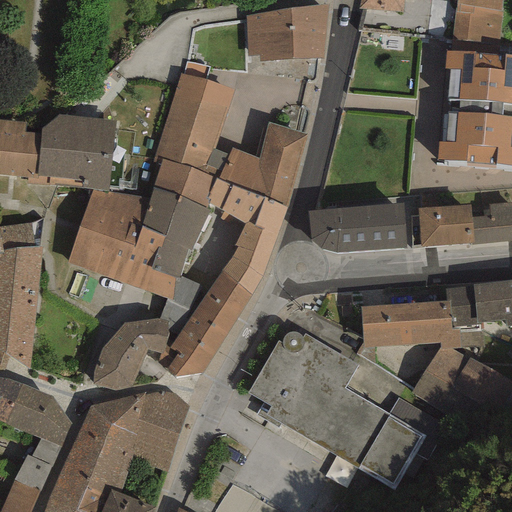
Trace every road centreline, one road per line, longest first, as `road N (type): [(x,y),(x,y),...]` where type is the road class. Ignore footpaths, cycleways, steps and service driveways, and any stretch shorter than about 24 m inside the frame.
road 1 (tertiary): [(347,0),(295,269)]
road 2 (residential): [(295,269),(217,398),(168,511)]
road 3 (tertiary): [(295,269),(346,276),(511,263)]
